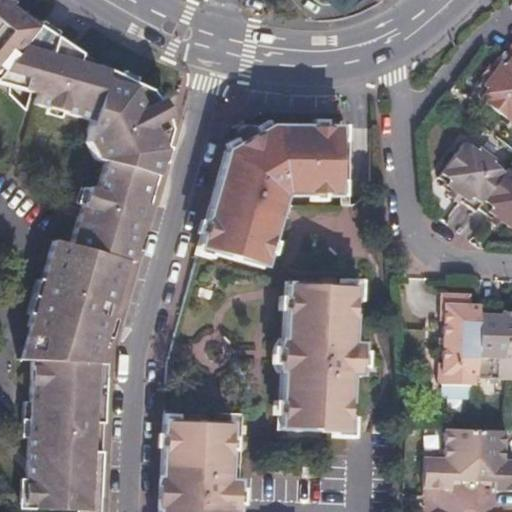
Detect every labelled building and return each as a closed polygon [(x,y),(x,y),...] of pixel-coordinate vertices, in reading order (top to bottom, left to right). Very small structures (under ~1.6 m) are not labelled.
[(0,0),(0,78),(1,79),(36,35),(19,22),(21,19),(13,13),(8,8),(11,4),(5,0),(0,0)] [(36,35),(41,29),(16,8),(13,13),(21,19),(19,22),(36,35)] [(1,79),(0,79),(0,90),(40,101),(40,114),(93,129),(90,139),(102,166),(112,169),(108,182),(155,196),(173,132),(160,94),(155,94),(137,88),(111,77),(92,66),(71,52),(45,33),(41,29),(36,35),(1,79)] [(511,49),(508,54),(507,53),(497,65),(491,61),(482,74),(487,78),(480,86),(483,88),(478,96),(511,121),(511,49)] [(260,139),(255,131),(251,132),(244,135),(238,139),(234,144),(235,145),(240,152),(260,139)] [(213,212),(276,230),(279,217),(274,216),(277,206),(288,199),(337,198),(336,133),(269,133),(263,137),(260,139),(240,152),(237,154),(227,160),(213,212)] [(477,214),(483,207),(505,177),(492,167),(496,162),(480,150),(477,155),(468,148),(443,182),(446,185),(444,188),(453,195),(451,198),(460,205),(462,202),(477,214)] [(505,177),(509,172),(496,162),(492,167),(505,177)] [(505,177),(483,207),(501,220),(500,223),(510,230),(511,227),(511,168),(509,172),(505,177)] [(108,182),(100,180),(97,195),(90,225),(80,222),(72,250),(55,245),(44,286),(47,287),(38,321),(35,320),(23,364),(36,365),(103,368),(118,313),(112,311),(120,283),(115,281),(120,264),(125,266),(135,269),(147,224),(141,223),(145,209),(151,211),(155,196),(108,182)] [(88,193),(80,222),(90,225),(97,195),(88,193)] [(147,224),(151,211),(145,209),(141,223),(147,224)] [(276,230),(213,212),(201,256),(263,273),(276,230)] [(120,283),(125,266),(120,264),(115,281),(120,283)] [(342,284),(341,293),(354,293),(353,307),(362,307),(363,284),(342,284)] [(32,319),(35,320),(38,321),(47,287),(44,286),(40,285),(32,319)] [(353,350),(353,307),(354,293),(341,293),(289,290),(287,348),(283,348),(282,376),(286,376),(284,434),(350,437),(351,380),(361,380),(362,350),(353,350)] [(480,381),(483,308),(472,308),(472,298),(444,297),(443,322),(447,322),(445,366),(441,366),(440,385),(480,387),(480,381)] [(483,308),(480,381),(511,382),(511,314),(504,315),(504,319),(498,319),(498,309),(483,308)] [(39,511),(47,511),(103,511),(106,456),(96,456),(98,428),(107,428),(110,368),(103,368),(36,365),(34,407),(33,440),(29,505),(39,505),(39,511)] [(26,439),(33,440),(34,407),(27,406),(26,439)] [(106,456),(107,428),(98,428),(96,456),(106,456)] [(167,429),(165,477),(231,479),(232,431),(167,429)] [(479,432),(447,431),(446,462),(427,461),(426,492),(454,493),(455,482),(477,483),(479,432)] [(479,432),(477,483),(498,483),(497,494),(511,494),(511,464),(507,464),(508,433),(479,432)] [(231,479),(165,477),(163,511),(240,511),(241,489),(231,489),(231,479)]
